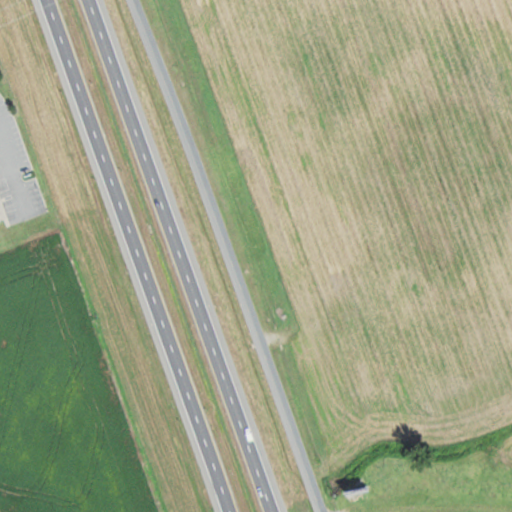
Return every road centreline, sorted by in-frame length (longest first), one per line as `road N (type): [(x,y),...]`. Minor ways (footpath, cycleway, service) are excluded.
road 1 (trunk): [(49,0),(234,511)]
road 2 (residential): [(321,511),(137,0)]
road 3 (trunk): [(275,511),(91,0)]
